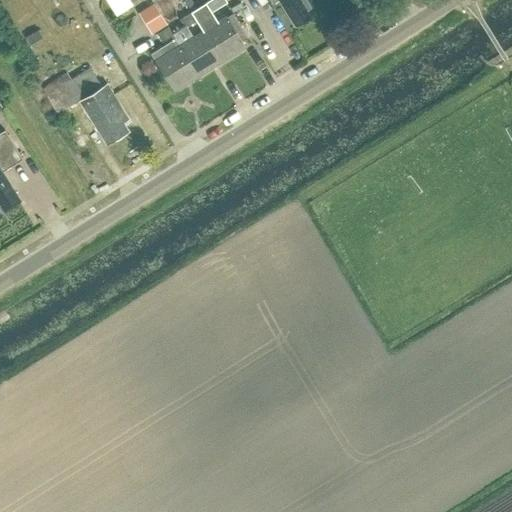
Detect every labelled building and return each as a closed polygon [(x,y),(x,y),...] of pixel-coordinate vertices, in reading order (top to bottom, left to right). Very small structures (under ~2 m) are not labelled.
[(107,0),(117,14),(133,3),(130,0),(107,0)] [(225,0),(210,0),(207,2),(212,11),(226,2),(225,0)] [(271,0),(273,3),(278,0),(280,0),(296,25),(317,11),(310,0),(271,0)] [(141,10),(153,33),(170,24),(158,1),(141,10)] [(186,26),(197,20),(192,11),(181,18),(186,26)] [(227,15),(203,30),(222,61),(246,46),(243,39),(247,37),(232,13),(228,16),(227,15)] [(163,41),(173,34),(168,26),(158,33),(163,41)] [(199,75),(222,61),(203,30),(179,44),(199,75)] [(199,75),(179,44),(171,49),(166,41),(150,51),(174,91),(199,75)] [(107,83),(103,86),(80,101),(107,144),(129,130),(124,121),(129,118),(107,83)] [(0,211),(18,200),(0,172),(23,158),(5,129),(0,132),(0,211)]
